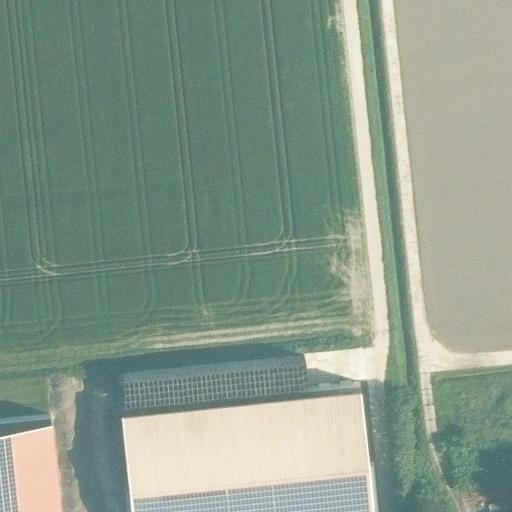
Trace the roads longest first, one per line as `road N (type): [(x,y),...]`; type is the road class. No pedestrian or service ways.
road 1 (track): [(431,445),(385,0)]
road 2 (track): [(374,374),(381,325),(349,0)]
